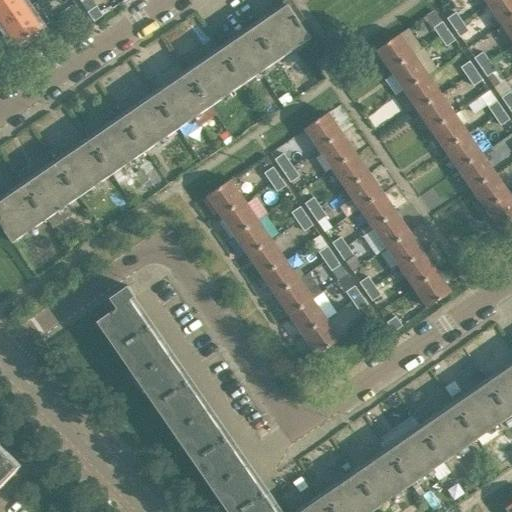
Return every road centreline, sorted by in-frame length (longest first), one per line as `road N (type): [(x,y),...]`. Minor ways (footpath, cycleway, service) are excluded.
road 1 (residential): [(5,359),(160,257),(293,438),(511,291)]
road 2 (tertiary): [(152,511),(5,359)]
road 3 (residential): [(0,123),(169,0)]
